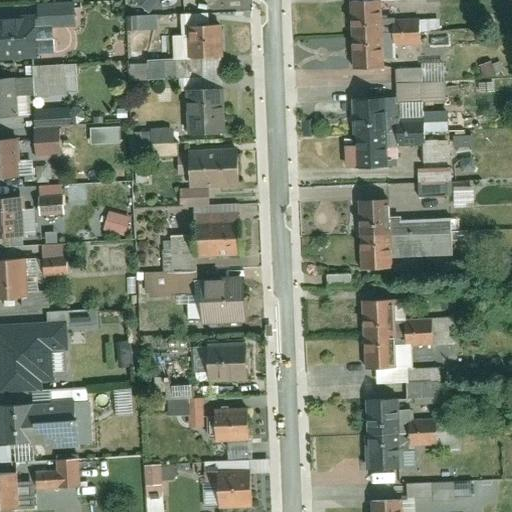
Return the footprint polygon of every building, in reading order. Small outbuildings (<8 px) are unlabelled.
[(387,12),(353,13),(354,84),(388,83),(387,12)] [(129,17),(130,29),(156,28),(155,16),(129,17)] [(222,68),(222,23),(192,23),(192,68),(222,68)] [(0,31),(0,59),(43,58),(42,31),(0,31)] [(175,59),(134,61),(135,80),(176,78),(175,59)] [(443,66),(394,69),(396,101),(445,98),(443,66)] [(0,82),(0,121),(31,120),(30,101),(83,98),(81,67),(32,70),(33,81),(0,82)] [(227,142),(226,96),(197,96),(198,143),(227,142)] [(436,132),(390,134),(390,107),(360,108),(361,176),(392,176),(391,156),(436,155),(436,132)] [(67,162),(67,125),(38,125),(38,162),(67,162)] [(135,143),(175,143),(175,128),(135,128),(135,143)] [(24,137),(0,137),(0,179),(24,180),(24,137)] [(242,165),(195,166),(196,198),(243,196),(242,165)] [(452,193),(451,166),(417,167),(418,194),(452,193)] [(38,215),(62,215),(61,184),(37,185),(38,215)] [(0,239),(27,239),(26,197),(0,198),(0,239)] [(392,203),(364,203),(364,282),(396,282),(396,256),(449,256),(449,218),(392,218),(392,203)] [(126,234),(129,215),(107,211),(104,231),(126,234)] [(197,249),(177,248),(176,304),(209,304),(209,325),(250,325),(251,294),(207,294),(208,260),(239,260),(240,227),(197,226),(197,249)] [(42,276),(63,275),(62,244),(41,245),(42,276)] [(0,306),(28,306),(28,264),(0,264),(0,306)] [(449,330),(399,330),(399,311),(368,311),(368,380),(399,380),(399,356),(449,356),(449,330)] [(34,385),(33,342),(3,343),(4,386),(34,385)] [(244,388),(244,351),(205,352),(205,389),(244,388)] [(459,382),(405,382),(405,407),(459,407),(459,382)] [(164,385),(167,418),(199,415),(198,399),(190,400),(189,384),(164,385)] [(404,475),(404,451),(454,450),(454,425),(403,426),(403,408),(371,409),(372,475),(404,475)] [(15,415),(16,449),(88,445),(87,411),(15,415)] [(250,444),(250,413),(207,413),(207,444),(250,444)] [(0,462),(11,462),(10,445),(0,445),(0,462)] [(80,488),(79,459),(34,461),(35,490),(80,488)] [(146,511),(163,511),(161,464),(144,464),(146,511)] [(0,511),(23,511),(23,481),(0,480),(0,511)] [(453,501),(452,481),(406,483),(406,497),(433,496),(433,502),(453,501)] [(257,511),(258,482),(223,482),(222,511),(257,511)]
